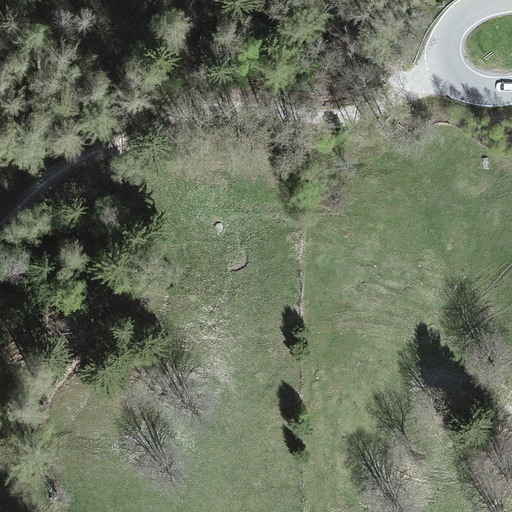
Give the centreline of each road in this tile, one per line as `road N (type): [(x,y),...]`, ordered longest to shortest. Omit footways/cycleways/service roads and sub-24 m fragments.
road 1 (track): [(435,40),(74,169),(0,218)]
road 2 (tertiary): [(511,0),(462,13),(435,40),(443,82),(460,92),(511,88)]
